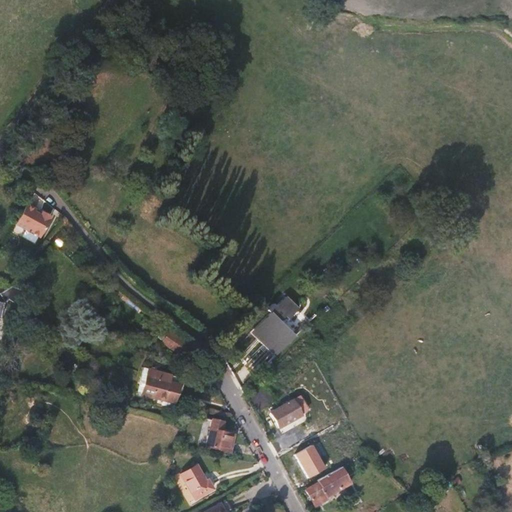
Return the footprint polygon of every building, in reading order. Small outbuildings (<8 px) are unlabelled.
[(39,238),(52,216),(51,215),(54,209),(46,204),(45,207),(39,204),(40,202),(32,197),(15,225),(39,238)] [(0,312),(0,310),(0,309),(0,303),(5,301),(15,306),(18,291),(6,286),(0,290),(0,312)] [(292,336),(282,325),(296,311),(283,297),(273,306),(271,303),(263,311),(266,313),(250,329),(275,354),(292,336)] [(189,339),(174,328),(166,338),(182,348),(189,339)] [(175,404),(181,377),(160,372),(159,376),(156,375),(153,391),(156,391),(154,400),(161,401),(160,406),(172,408),(173,404),(175,404)] [(274,380),(267,372),(261,377),(268,386),(274,380)] [(248,401),(259,411),(273,396),(261,386),(248,401)] [(304,421),(296,406),(274,418),(282,434),(304,421)] [(222,451),(225,434),(222,433),(223,423),(206,420),(201,443),(206,443),(205,449),(222,451)] [(232,452),(235,435),(225,434),(222,451),(232,452)] [(314,482),(329,472),(323,462),(308,472),(314,482)] [(350,483),(339,465),(329,472),(314,482),(315,484),(303,492),(314,509),(327,501),(326,499),(350,483)] [(215,492),(210,482),(206,483),(198,466),(181,474),(194,501),(215,492)]
